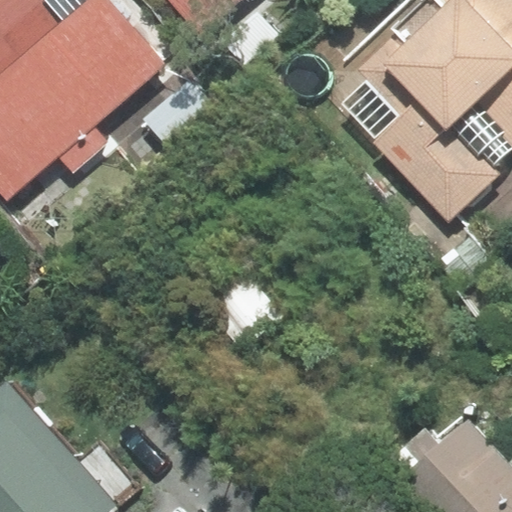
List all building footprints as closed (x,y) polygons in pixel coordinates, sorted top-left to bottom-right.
[(0,0),(0,188),(13,204),(69,156),(83,172),(121,139),(107,123),(180,60),(127,0),(101,0),(78,21),(60,0),(0,0)] [(166,0),(207,45),(255,0),(166,0)] [(511,0),(437,0),(337,94),(461,227),(511,179),(511,178),(504,171),(511,163),(511,0)] [(297,312),(251,260),(206,300),(253,352),(297,312)] [(0,511),(122,511),(129,507),(26,380),(0,400),(0,511)] [(511,511),(511,447),(481,412),(393,488),(413,511),(511,511)]
